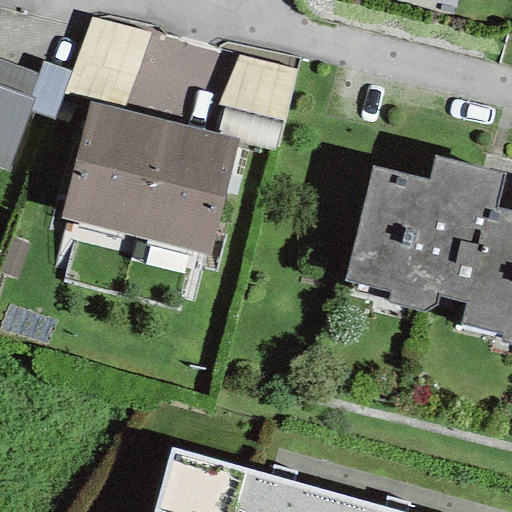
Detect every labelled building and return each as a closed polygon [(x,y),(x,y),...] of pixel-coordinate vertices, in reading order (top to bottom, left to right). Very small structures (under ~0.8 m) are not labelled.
[(122,110),(150,34),(90,19),(71,72),(63,96),(88,102),(122,110)] [(224,107),(217,134),(237,139),(236,143),(277,151),(294,71),(237,55),(216,106),(224,107)] [(37,75),(0,60),(0,169),(3,171),(29,113),(34,99),(29,97),(37,75)] [(29,113),(53,121),(63,96),(71,72),(42,62),(37,75),(29,97),(34,99),(29,113)] [(59,218),(134,236),(162,120),(122,110),(88,102),(59,218)] [(217,134),(162,120),(134,236),(208,255),(236,143),(237,139),(217,134)] [(371,167),(345,282),(389,292),(386,303),(422,313),(436,305),(437,297),(466,303),(459,325),(503,336),(499,341),(511,344),(511,213),(496,210),(504,176),(434,155),(428,180),(371,167)] [(340,511),(346,495),(170,449),(151,511),(340,511)] [(407,511),(346,495),(340,511),(407,511)]
